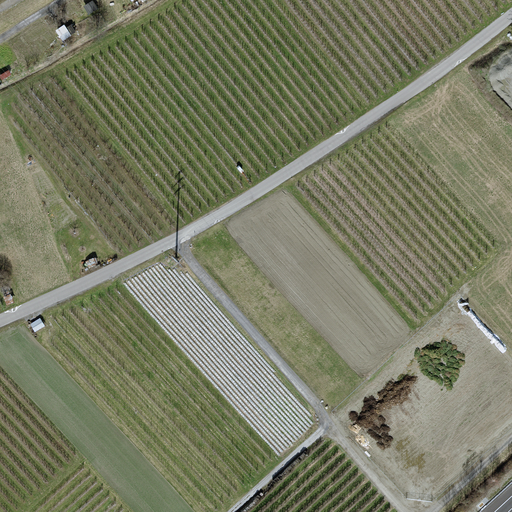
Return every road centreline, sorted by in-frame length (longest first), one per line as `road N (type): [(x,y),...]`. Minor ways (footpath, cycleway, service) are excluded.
road 1 (unclassified): [(511,13),(404,94),(177,238)]
road 2 (unclassified): [(177,238),(323,426)]
road 3 (unclassified): [(177,238),(0,320)]
road 4 (unclassified): [(230,511),(323,426)]
